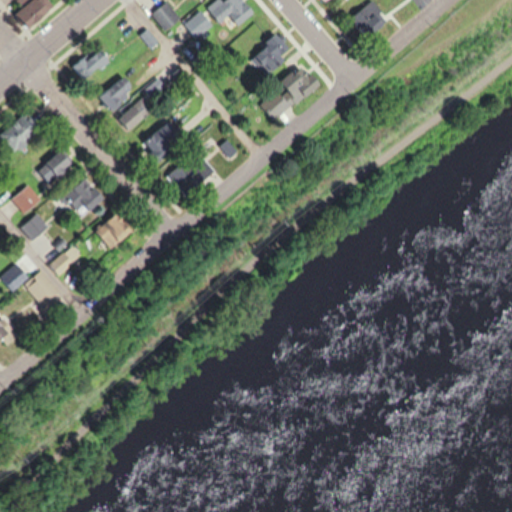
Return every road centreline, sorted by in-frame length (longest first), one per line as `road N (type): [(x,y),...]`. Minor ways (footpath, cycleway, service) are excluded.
road 1 (residential): [(0,381),(441,0)]
road 2 (residential): [(0,36),(171,233)]
road 3 (residential): [(0,82),(96,0)]
